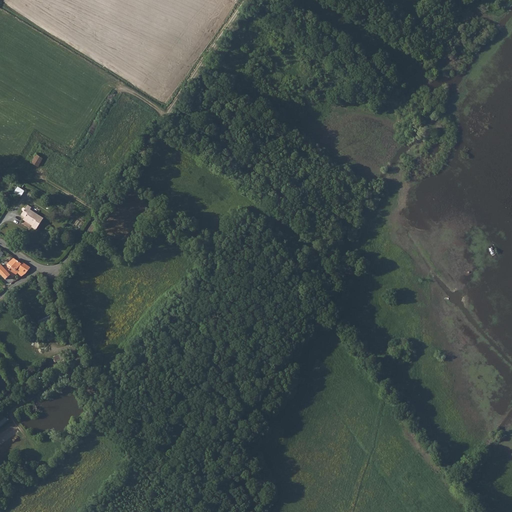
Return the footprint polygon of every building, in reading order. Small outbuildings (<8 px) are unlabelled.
[(37,155),(32,162),(38,166),(43,159),(37,155)] [(24,190),(18,185),(13,192),(20,196),(24,190)] [(30,210),(31,208),(27,205),(25,209),(24,208),(23,208),(22,208),(22,209),(22,210),(23,211),(21,215),(25,217),(23,220),(32,226),(32,227),(36,230),(43,219),(30,210)] [(22,262),(21,264),(14,259),(8,264),(0,271),(0,273),(4,278),(9,273),(10,275),(15,271),(18,273),(20,270),(25,274),(30,268),(22,262)] [(63,354),(55,355),(56,363),(64,362),(63,354)]
